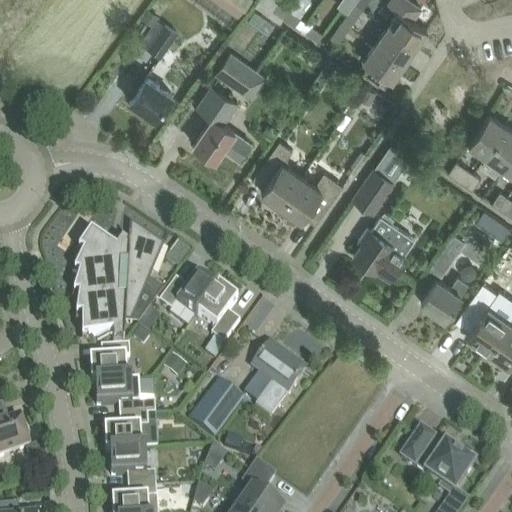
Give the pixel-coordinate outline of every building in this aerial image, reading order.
[(243,12),(252,0),(214,0),(238,17),(243,11),(243,12)] [(279,23),(283,17),(284,17),(289,10),(275,0),(257,0),(254,5),(279,23)] [(368,0),(355,0),(353,3),(362,9),(368,0)] [(386,26),(415,46),(427,29),(412,19),(420,7),(411,0),(389,0),(387,3),(398,10),(386,26)] [(353,3),(341,20),(345,22),(350,26),(362,9),(353,3)] [(147,7),(141,16),(152,23),(158,15),(147,7)] [(295,25),(301,18),(289,10),(284,17),(295,25)] [(350,26),(341,20),(329,37),(338,43),(350,26)] [(177,32),(165,24),(149,47),(161,55),(177,32)] [(318,41),(323,33),(311,25),(306,33),(318,41)] [(374,43),(403,63),(415,46),(386,26),(374,43)] [(403,63),(374,43),(363,60),(391,80),(403,63)] [(229,50),(214,72),(240,91),(256,68),(229,50)] [(329,59),(320,73),(326,77),(336,64),(329,59)] [(155,118),(166,101),(172,93),(146,76),(130,101),(155,118)] [(212,83),(208,89),(197,106),(212,117),(193,144),(215,159),(222,148),(238,159),(250,142),(250,141),(224,123),(238,102),(225,93),(212,83)] [(366,87),(360,99),(369,103),(375,92),(366,87)] [(484,155),(485,155),(506,125),(489,113),(468,143),(484,155)] [(267,125),(261,133),(270,138),(275,130),(267,125)] [(511,152),(511,129),(506,125),(485,155),(502,167),(511,152)] [(263,163),(255,175),(267,183),(264,187),(261,192),(281,205),(302,176),(288,166),(287,158),(293,150),(279,140),(263,163)] [(373,168),(353,198),(373,212),(393,182),(410,157),(392,144),(375,169),(373,168)] [(511,173),(511,152),(502,167),(511,173)] [(455,160),(447,172),(465,185),(473,172),(456,161),(455,160)] [(314,185),(302,176),(281,205),(300,219),(306,212),(318,221),(343,185),(342,184),(324,171),(314,185)] [(480,177),(473,172),(465,185),(472,189),(480,177)] [(498,208),(507,195),(499,190),(490,203),(498,208)] [(511,202),(511,198),(507,195),(498,208),(505,213),(511,202)] [(482,226),(510,249),(511,245),(511,228),(493,213),(482,226)] [(390,278),(401,262),(405,255),(403,254),(412,242),(411,236),(397,227),(380,215),(371,229),(367,227),(358,240),(362,243),(353,255),(374,270),(375,268),(377,270),(378,274),(383,277),(387,277),(390,278)] [(74,272),(80,273),(74,294),(79,295),(76,316),(82,316),(82,337),(113,333),(114,342),(123,340),(123,342),(124,342),(125,323),(131,323),(137,324),(139,324),(150,308),(162,290),(147,280),(160,246),(131,226),(130,241),(129,241),(129,245),(122,240),(116,249),(91,232),(78,250),(84,252),(74,272)] [(464,241),(453,233),(443,247),(454,255),(464,241)] [(164,257),(177,267),(189,250),(176,241),(164,257)] [(454,255),(443,247),(428,267),(440,276),(454,255)] [(195,319),(198,315),(216,289),(198,275),(188,289),(176,279),(159,302),(171,311),(176,304),(195,319)] [(444,318),(455,301),(468,283),(458,276),(450,287),(437,278),(432,285),(420,302),(444,318)] [(466,336),(486,350),(508,320),(489,306),(498,294),(482,283),(466,305),(457,318),(472,328),(466,336)] [(218,285),(216,289),(198,315),(216,328),(211,335),(223,344),(240,321),(228,313),(237,299),(218,285)] [(139,324),(137,324),(149,332),(155,324),(153,323),(158,315),(150,308),(139,324)] [(511,322),(508,320),(486,350),(507,365),(511,358),(511,322)] [(138,328),(132,337),(143,344),(149,336),(138,328)] [(270,417),(288,393),(293,385),(305,369),(270,343),(252,367),(273,382),(255,406),(270,417)] [(90,383),(94,383),(126,381),(126,380),(124,358),(128,357),(127,345),(100,347),(100,359),(88,359),(90,383)] [(172,355),(165,364),(178,374),(185,365),(172,355)] [(126,381),(94,383),(96,406),(118,404),(119,416),(155,414),(154,402),(152,382),(138,383),(137,379),(126,380),(126,381)] [(214,438),(243,399),(219,381),(190,420),(214,438)] [(3,404),(0,405),(0,456),(29,447),(19,417),(9,420),(3,404)] [(155,414),(119,416),(119,428),(103,429),(105,453),(109,453),(145,450),(145,449),(141,450),(140,427),(156,426),(155,414)] [(420,429),(401,457),(414,466),(415,465),(426,473),(426,474),(454,493),(473,465),(469,462),(471,459),(459,451),(457,454),(445,446),(443,448),(432,441),(434,438),(420,429)] [(126,475),(127,487),(156,485),(155,473),(147,473),(145,450),(109,453),(110,476),(126,475)] [(255,459),(247,470),(268,485),(276,474),(255,459)] [(252,490),(238,509),(241,511),(281,511),(283,510),(261,495),(268,485),(247,470),(239,481),(252,490)] [(112,511),(158,511),(157,497),(156,497),(156,485),(127,487),(128,499),(111,499),(112,511)] [(198,485),(197,489),(204,494),(211,498),(214,493),(206,487),(198,485)]
